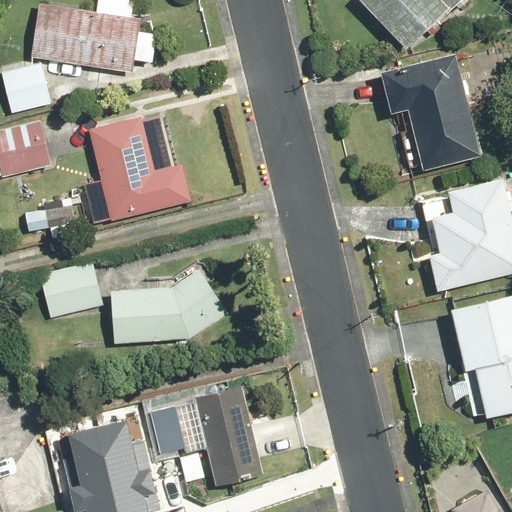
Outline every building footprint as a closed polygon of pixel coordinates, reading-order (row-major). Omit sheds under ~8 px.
[(357,0),(404,50),(457,0),(357,0)] [(36,4),(29,57),(131,70),(138,17),(36,4)] [(481,155),(453,52),(376,72),(388,114),(405,109),(421,171),(481,155)] [(0,72),(0,75),(10,114),(51,103),(41,62),(0,72)] [(86,129),(109,220),(191,200),(181,163),(153,170),(139,116),(86,129)] [(0,129),(0,169),(2,176),(51,163),(40,119),(0,129)] [(425,253),(434,291),(511,272),(511,219),(502,177),(444,190),(448,210),(429,214),(437,250),(425,253)] [(93,259),(37,272),(48,319),(104,305),(93,259)] [(227,312),(197,267),(170,285),(108,289),(112,343),(188,339),(227,312)] [(511,293),(447,309),(473,417),(483,414),(484,418),(511,411),(511,293)] [(241,386),(192,397),(212,485),(261,474),(241,386)] [(60,428),(78,511),(111,511),(159,502),(144,435),(129,438),(124,415),(60,428)] [(487,489),(451,510),(452,511),(504,511),(502,508),(499,510),(487,489)]
